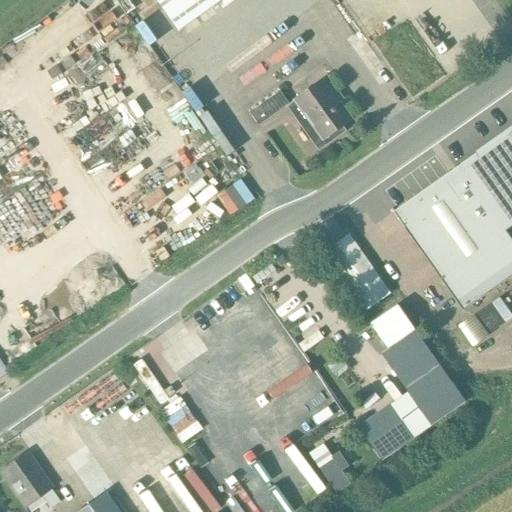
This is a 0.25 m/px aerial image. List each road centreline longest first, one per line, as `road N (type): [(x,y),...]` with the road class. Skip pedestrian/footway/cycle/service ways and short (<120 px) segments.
road 1 (unclassified): [(0,417),(275,222),(340,192),(511,75)]
road 2 (unknown): [(275,222),(390,387)]
